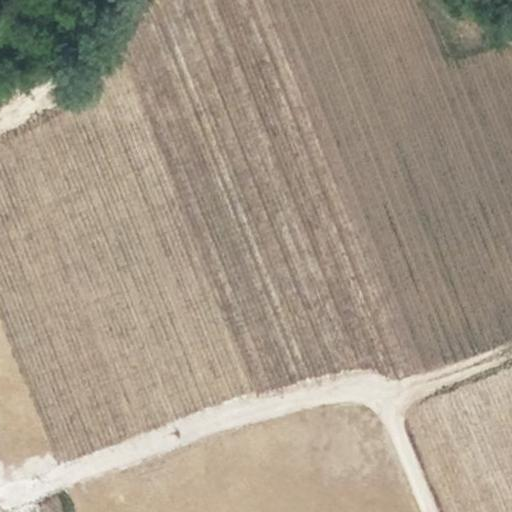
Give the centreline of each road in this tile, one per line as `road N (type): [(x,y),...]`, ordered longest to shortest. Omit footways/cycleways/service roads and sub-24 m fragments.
road 1 (track): [(428,511),(375,391),(350,389),(214,423),(0,498)]
road 2 (track): [(134,0),(41,99),(0,118)]
road 3 (track): [(381,405),(511,350)]
